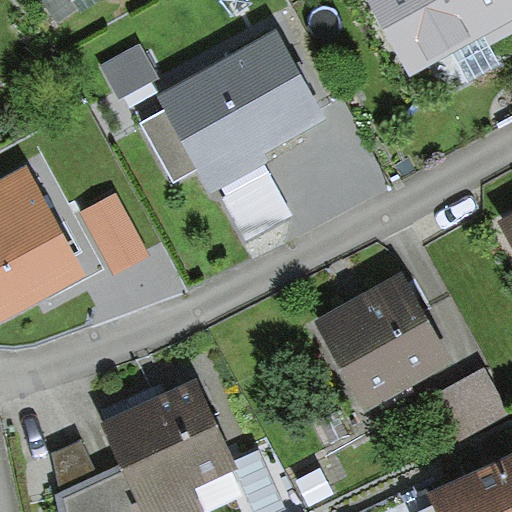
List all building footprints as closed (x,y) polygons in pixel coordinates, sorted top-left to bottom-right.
[(78,10),(70,0),(41,0),(59,24),(78,10)] [(511,0),(366,0),(410,77),(452,53),(511,19),(511,0)] [(511,33),(511,19),(452,53),(469,82),(501,64),(491,45),(511,33)] [(277,30),(158,95),(166,109),(141,123),(174,182),(196,170),(210,194),(268,163),(262,153),(326,119),(277,30)] [(142,43),(101,65),(120,101),(161,79),(142,43)] [(0,322),(87,275),(26,165),(0,179),(0,322)] [(116,193),(80,212),(115,276),(151,256),(116,193)] [(511,214),(500,221),(511,244),(511,214)] [(402,272),(313,321),(365,414),(454,364),(402,272)] [(485,369),(435,392),(460,444),(509,422),(485,369)] [(197,379),(101,423),(119,466),(98,475),(60,492),(55,494),(58,511),(204,511),(195,489),(235,471),(239,469),(235,461),(197,379)] [(52,452),(60,492),(98,475),(82,440),(52,452)] [(259,450),(235,461),(239,469),(235,471),(254,511),(276,511),(286,508),(259,450)] [(511,511),(511,452),(426,492),(435,511),(511,511)]
